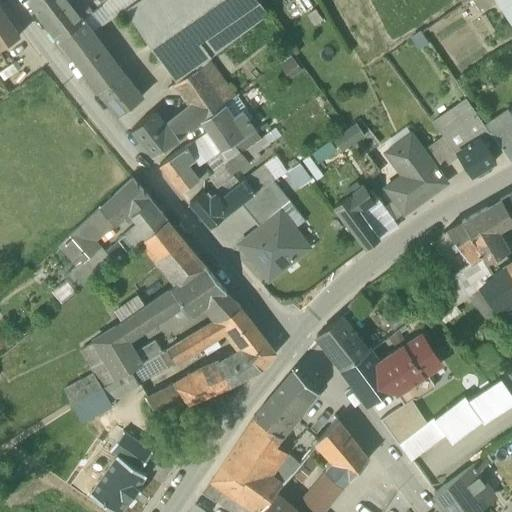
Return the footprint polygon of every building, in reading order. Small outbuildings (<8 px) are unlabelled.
[(68,0),(27,0),(57,39),(83,20),(82,19),(68,0)] [(68,0),(82,19),(107,0),(68,0)] [(83,20),(93,32),(138,0),(107,0),(82,19),(83,20)] [(257,0),(140,0),(125,11),(177,84),(208,61),(207,60),(268,15),(267,14),(257,0)] [(495,0),(471,0),(480,12),(496,1),(495,0)] [(511,0),(495,0),(496,1),(511,25),(511,0)] [(0,51),(19,39),(0,10),(0,51)] [(83,20),(57,39),(97,92),(119,117),(141,100),(119,77),(105,59),(93,32),(83,20)] [(420,33),(411,39),(417,48),(426,42),(420,33)] [(177,84),(176,85),(192,108),(201,122),(234,98),(235,97),(210,60),(208,61),(177,84)] [(201,122),(200,123),(207,134),(219,151),(231,143),(238,138),(254,127),(234,98),(201,122)] [(475,142),(461,121),(464,119),(466,121),(476,114),(466,100),(432,123),(443,138),(456,156),(458,155),(471,176),(495,162),(480,139),(475,142)] [(192,108),(165,129),(175,142),(184,135),(200,123),(201,122),(192,108)] [(511,121),(506,112),(484,125),(489,133),(510,163),(511,161),(511,121)] [(165,129),(153,114),(131,131),(152,157),(175,142),(165,129)] [(484,125),(476,114),(466,121),(464,119),(461,121),(475,142),(480,139),(489,133),(484,125)] [(324,145),(334,161),(344,154),(370,136),(358,120),(348,128),(324,145)] [(238,138),(244,146),(260,136),(254,127),(238,138)] [(219,151),(207,134),(184,151),(195,167),(219,151)] [(238,151),(220,164),(231,177),(271,147),(262,135),(260,136),(244,146),(238,151)] [(406,174),(386,189),(394,201),(393,201),(403,215),(447,184),(440,174),(438,171),(437,169),(436,169),(424,152),(411,135),(389,150),(406,174)] [(443,138),(424,152),(436,169),(437,169),(438,171),(457,158),(443,138)] [(219,151),(195,167),(202,179),(220,164),(238,151),(231,143),(219,151)] [(181,195),(202,179),(195,167),(184,151),(159,166),(181,195)] [(275,155),(247,178),(258,193),(273,182),(286,172),(275,155)] [(247,178),(223,198),(232,209),(234,211),(258,193),(247,178)] [(133,181),(56,249),(69,265),(95,242),(122,218),(147,197),(133,181)] [(242,206),(260,229),(280,213),(291,205),(273,182),(242,206)] [(367,183),(334,207),(366,250),(379,240),(361,214),(380,201),(367,183)] [(223,198),(215,205),(204,193),(190,205),(210,228),(232,209),(223,198)] [(511,194),(500,201),(511,222),(511,194)] [(123,236),(133,248),(140,242),(167,221),(147,197),(122,218),(131,230),(123,236)] [(511,222),(500,201),(462,223),(480,256),(485,265),(495,259),(506,253),(495,235),(500,232),(499,231),(511,223),(511,222)] [(260,229),(239,245),(267,281),(308,249),(280,213),(260,229)] [(225,293),(167,221),(140,242),(160,265),(177,287),(170,292),(182,307),(190,317),(200,310),(225,293)] [(480,256),(462,223),(446,231),(469,263),(480,256)] [(133,248),(123,236),(103,252),(95,242),(69,265),(61,272),(78,292),(127,253),(133,248)] [(146,277),(160,265),(140,242),(133,248),(127,253),(146,277)] [(495,259),(485,265),(493,279),(503,272),(495,259)] [(511,299),(511,266),(503,272),(493,279),(478,289),(496,311),(511,299)] [(170,292),(127,320),(136,336),(182,307),(170,292)] [(200,310),(212,324),(220,320),(240,308),(225,293),(200,310)] [(360,294),(347,307),(358,320),(371,307),(360,294)] [(260,370),(249,356),(267,342),(240,308),(220,320),(231,334),(244,351),(177,391),(186,406),(202,400),(235,384),(260,370)] [(341,319),(317,337),(343,369),(367,351),(341,319)] [(72,407),(162,354),(154,341),(135,352),(129,342),(136,336),(127,320),(90,342),(77,351),(90,374),(61,389),(72,407)] [(81,424),(231,334),(220,320),(212,324),(162,354),(72,407),(81,424)] [(275,353),(267,342),(249,356),(260,370),(261,370),(275,353)] [(423,346),(382,374),(391,388),(397,394),(427,374),(437,367),(423,346)] [(367,351),(343,369),(369,404),(391,388),(382,374),(367,351)] [(315,390),(293,369),(255,416),(278,433),(278,434),(281,437),(298,418),(302,414),(299,411),(316,392),(315,390)] [(405,406),(434,385),(427,374),(397,394),(398,397),(405,406)] [(511,395),(500,378),(467,400),(479,416),(478,416),(480,420),(511,399),(511,395)] [(155,417),(186,406),(177,391),(172,383),(144,398),(155,417)] [(338,419),(316,392),(299,411),(302,414),(298,418),(311,434),(318,441),(338,419)] [(463,396),(433,418),(424,425),(398,444),(413,464),(478,416),(479,416),(467,400),(463,396)] [(399,408),(381,420),(398,444),(424,425),(413,409),(404,415),(399,408)] [(278,433),(255,416),(212,481),(244,504),(256,511),(258,511),(275,495),(275,494),(274,493),(282,484),(274,479),(269,475),(278,462),(265,453),(278,434),(278,433)] [(369,459),(338,419),(338,420),(338,419),(318,441),(316,444),(332,462),(348,480),(350,481),(367,459),(368,460),(369,459)] [(306,438),(290,457),(291,458),(299,465),(316,444),(318,441),(311,434),(308,436),(309,438),(308,440),(306,438)] [(118,457),(139,471),(151,452),(124,435),(112,454),(118,457)] [(137,488),(145,475),(139,471),(118,457),(92,497),(116,511),(121,511),(127,504),(128,505),(138,490),(137,488)] [(291,458),(274,479),(282,484),(292,473),(299,465),(291,458)] [(322,511),(348,480),(332,462),(325,470),(328,472),(303,502),(314,511),(322,511)] [(473,465),(434,494),(446,511),(471,511),(482,502),(475,492),(485,485),(474,470),(475,468),(473,465)] [(282,484),(274,493),(275,494),(285,502),(300,480),(292,473),(282,484)] [(238,511),(244,504),(212,481),(203,495),(214,503),(216,501),(231,511),(238,511)] [(294,511),(275,495),(258,511),(294,511)]
